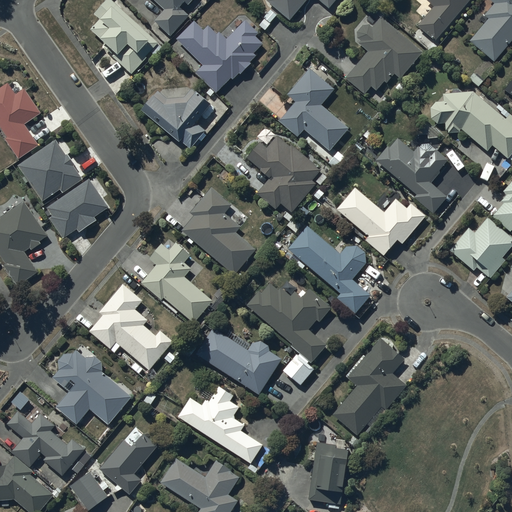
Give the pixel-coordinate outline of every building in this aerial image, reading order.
[(120,52),(115,57),(132,73),(147,56),(146,55),(159,41),(114,0),(103,0),(93,11),(100,17),(90,27),(102,38),(103,37),(120,52)] [(150,0),(164,12),(154,23),(170,38),(189,18),(179,9),(185,3),(189,7),(194,0),(150,0)] [(267,0),(290,21),(308,0),(318,0),(330,9),(337,0),(267,0)] [(428,0),(434,4),(418,23),(436,39),(469,0),(428,0)] [(489,16),(470,39),(494,60),(511,39),(511,0),(492,0),(494,1),(485,12),(489,16)] [(395,73),(400,77),(424,50),(381,15),(373,25),(370,22),(364,23),(358,30),(358,36),(361,39),(360,41),(370,49),(347,76),(365,91),(371,84),(376,88),(384,79),(387,82),(395,73)] [(204,27),(194,18),(176,37),(203,63),(196,70),(217,91),(231,76),(233,78),(240,71),(241,72),(251,62),(250,61),(257,53),(255,51),(264,42),(257,34),(260,31),(245,17),(227,36),(219,28),(217,30),(209,22),(204,27)] [(483,60),(469,77),(479,85),(493,69),(483,60)] [(287,93),(295,100),(279,119),(298,135),(304,128),(330,150),(350,127),(322,103),(335,87),(310,66),(287,93)] [(8,85),(0,90),(0,130),(7,141),(5,143),(19,163),(39,149),(24,128),(41,116),(23,91),(16,96),(8,85)] [(158,92),(142,111),(181,144),(182,143),(192,152),(207,134),(198,125),(214,106),(194,89),(185,99),(176,92),(169,102),(158,92)] [(501,114),(474,90),(444,92),(444,99),(437,100),(431,106),(431,117),(437,122),(445,121),(446,128),(448,128),(449,131),(460,130),(460,127),(462,127),(471,135),(466,142),(478,152),(484,146),(488,149),(493,143),(508,157),(509,155),(511,157),(511,115),(505,109),(501,114)] [(260,168),(270,176),(257,191),(277,208),(282,202),(292,211),(317,182),(313,179),(323,167),(292,141),(290,143),(278,133),(267,145),(260,139),(246,155),(260,167),(260,168)] [(389,144),(376,158),(416,193),(414,195),(434,212),(436,209),(441,213),(450,203),(445,198),(448,195),(430,180),(449,158),(430,143),(429,142),(428,142),(427,142),(426,142),(425,142),(424,142),(423,142),(422,142),(422,143),(421,143),(420,143),(420,144),(419,144),(414,150),(398,136),(390,146),(389,144)] [(83,182),(56,143),(18,170),(43,205),(60,193),(63,196),(83,182)] [(511,179),(503,190),(507,193),(501,200),(503,201),(493,214),(511,229),(511,227),(511,179)] [(109,211),(89,182),(47,211),(53,220),(50,223),(63,242),(77,232),(80,237),(98,224),(95,221),(109,211)] [(195,213),(182,228),(234,273),(256,248),(236,231),(241,225),(225,211),(232,203),(212,186),(191,210),(195,213)] [(385,214),(355,189),(337,211),(369,237),(365,242),(384,258),(398,242),(403,247),(427,217),(412,204),(407,210),(396,201),(385,214)] [(0,219),(0,257),(6,267),(4,269),(18,290),(38,276),(24,255),(31,251),(32,253),(42,247),(40,245),(48,240),(24,204),(1,220),(0,219)] [(469,226),(450,248),(474,268),(477,265),(490,277),(506,259),(503,256),(511,245),(511,235),(489,215),(475,231),(469,226)] [(157,242),(169,234),(164,227),(152,235),(157,242)] [(308,228),(287,252),(341,297),(337,301),(356,317),(371,298),(354,283),(373,261),(351,243),(341,255),(308,228)] [(148,262),(155,268),(140,286),(160,303),(162,301),(193,326),(212,304),(184,281),(191,272),(184,267),(190,259),(175,246),(169,253),(161,247),(148,262)] [(259,289),(248,303),(293,342),(291,344),(311,361),(327,343),(309,327),(317,317),(319,319),(331,306),(309,287),(302,295),(295,289),(291,294),(282,286),(279,289),(271,282),(262,292),(259,289)] [(102,317),(88,332),(114,354),(120,347),(148,371),(172,343),(159,332),(155,337),(143,327),(147,321),(135,311),(142,303),(122,286),(98,314),(102,317)] [(249,354),(215,332),(198,358),(260,397),(282,362),(270,355),(269,350),(262,345),(253,347),(249,354)] [(358,383),(333,412),(358,433),(383,404),(386,408),(407,384),(393,372),(406,357),(382,337),(348,375),(358,383)] [(69,393),(56,409),(77,427),(91,411),(108,426),(132,399),(102,373),(102,364),(96,358),(87,359),(86,361),(76,352),(73,356),(64,356),(59,363),(59,372),(53,380),(69,393)] [(297,357),(284,373),(301,388),(315,372),(297,357)] [(191,400),(179,420),(252,466),(264,447),(242,433),(245,428),(235,421),(234,417),(240,409),(231,403),(234,398),(220,389),(210,404),(207,402),(203,407),(191,400)] [(46,454),(43,458),(63,474),(86,447),(72,436),(67,442),(52,429),(56,423),(41,411),(33,421),(18,410),(8,422),(24,435),(12,450),(31,465),(42,451),(46,454)] [(100,471),(130,496),(143,482),(136,475),(160,448),(145,435),(133,448),(126,441),(100,471)] [(351,447),(319,443),(310,500),(330,503),(329,509),(342,510),(351,447)] [(0,503),(15,503),(26,511),(40,511),(47,505),(45,504),(54,493),(31,473),(33,470),(15,454),(7,463),(9,465),(8,466),(8,467),(7,467),(7,468),(6,468),(6,469),(5,469),(4,470),(3,470),(2,470),(2,471),(1,471),(0,471),(0,470),(0,503)] [(161,481),(201,506),(197,511),(198,511),(229,511),(238,499),(228,493),(240,475),(232,469),(233,468),(217,458),(206,475),(177,456),(161,481)] [(91,511),(109,500),(91,476),(72,490),(87,511),(91,511)]
